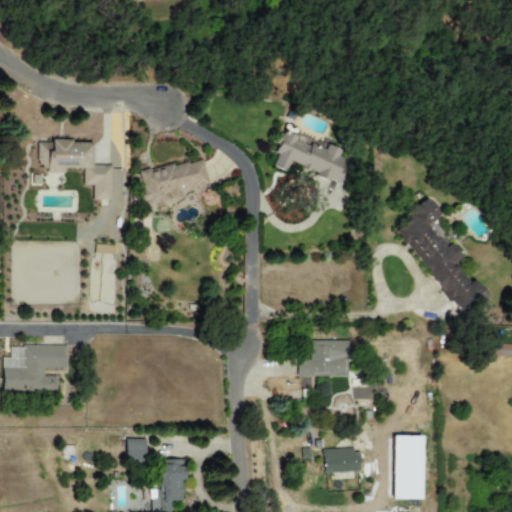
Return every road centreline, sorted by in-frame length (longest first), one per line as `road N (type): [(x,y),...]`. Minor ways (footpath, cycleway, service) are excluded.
road 1 (residential): [(0,62),(48,89),(161,108)]
road 2 (tertiary): [(235,368),(240,511)]
road 3 (residential): [(251,183),(249,322)]
road 4 (residential): [(161,108),(229,151),(251,183)]
